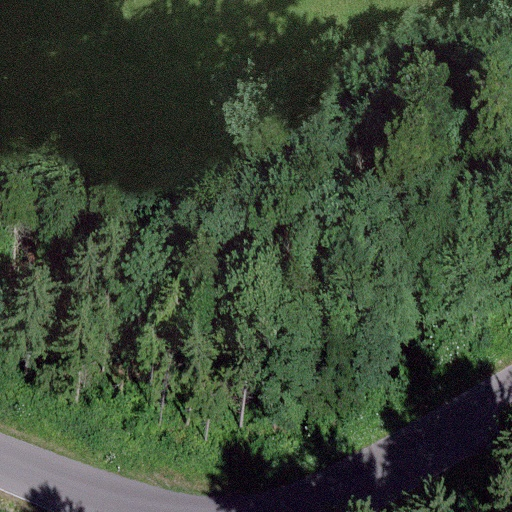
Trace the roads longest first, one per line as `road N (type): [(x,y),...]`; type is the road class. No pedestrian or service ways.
road 1 (tertiary): [(304,511),(511,398)]
road 2 (tertiary): [(0,457),(123,511)]
